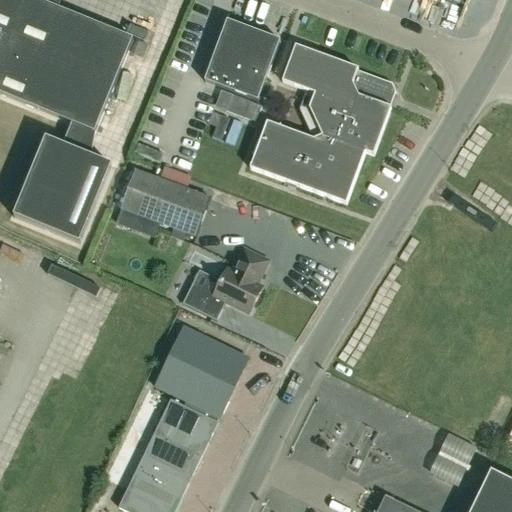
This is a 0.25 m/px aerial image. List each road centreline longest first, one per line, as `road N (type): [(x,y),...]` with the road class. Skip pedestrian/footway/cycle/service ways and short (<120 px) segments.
road 1 (unclassified): [(235,511),(301,376),(487,69)]
road 2 (unclassified): [(487,69),(310,0)]
